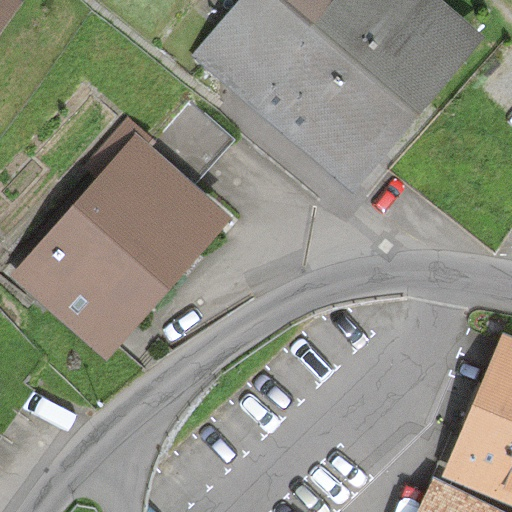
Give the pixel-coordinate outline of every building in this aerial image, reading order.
[(0,0),(0,42),(23,11),(7,0),(0,0)] [(411,87),(327,16),(322,22),(312,34),(272,0),(257,0),(208,57),(341,168),(352,156),(355,160),(415,90),(411,87)] [(298,0),(322,22),(327,16),(411,87),(415,90),(451,49),(395,0),(298,0)] [(14,282),(108,365),(231,227),(187,188),(232,138),(186,98),(147,142),(124,123),(88,163),(106,179),(14,282)] [(511,511),(511,329),(504,326),(463,417),(447,471),(435,467),(414,511),(511,511)]
